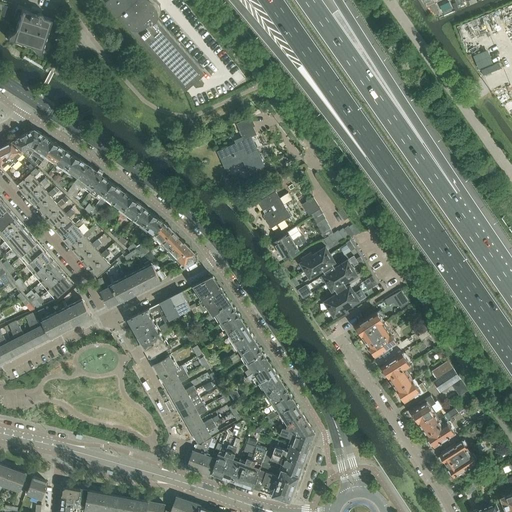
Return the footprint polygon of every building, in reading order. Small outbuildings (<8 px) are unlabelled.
[(104,0),(182,87),(183,86),(189,81),(190,80),(193,83),(200,81),(201,77),(199,75),(197,73),(202,69),(154,15),(155,15),(155,14),(156,14),(156,13),(156,12),(157,12),(157,11),(158,11),(158,10),(158,9),(158,8),(158,7),(159,7),(159,6),(159,5),(159,4),(158,4),(158,3),(158,2),(158,1),(157,1),(157,0),(104,0)] [(18,21),(12,39),(41,48),(47,31),(51,32),(52,30),(53,29),(55,25),(55,20),(44,16),(43,15),(42,15),(41,13),(41,12),(40,12),(39,12),(38,12),(37,12),(37,13),(36,13),(36,14),(17,8),(16,9),(16,10),(15,12),(15,13),(14,15),(14,16),(14,17),(14,19),(14,20),(18,21)] [(499,62),(481,69),(484,75),(502,68),(499,62)] [(237,123),(243,136),(235,140),(236,143),(221,150),(227,164),(243,157),(249,172),(264,165),(252,136),(257,134),(253,126),(255,125),(251,117),(237,123)] [(21,136),(13,140),(23,150),(30,156),(34,149),(35,149),(36,147),(44,134),(37,130),(34,129),(34,130),(28,133),(28,132),(21,136)] [(42,152),(41,154),(45,156),(55,141),(51,139),(44,134),(36,147),(42,152)] [(23,150),(13,140),(1,146),(27,173),(37,163),(30,156),(23,150)] [(66,149),(59,144),(55,141),(45,156),(49,159),(50,157),(57,162),(66,149)] [(0,146),(0,162),(16,182),(27,173),(1,146),(0,146)] [(64,166),(63,168),(67,171),(77,156),(73,153),(66,149),(57,162),(64,166)] [(77,156),(67,171),(71,174),(72,171),(78,176),(88,164),(81,159),(81,158),(77,156)] [(78,176),(75,180),(90,192),(93,187),(103,175),(103,174),(88,163),(88,164),(78,176)] [(24,186),(22,187),(27,194),(40,183),(40,182),(35,176),(40,172),(37,168),(36,168),(20,182),(21,183),(24,186)] [(56,175),(53,178),(58,183),(61,180),(61,179),(63,177),(58,174),(57,176),(56,175)] [(113,182),(109,179),(103,175),(93,187),(90,192),(100,199),(102,197),(113,182)] [(40,183),(27,194),(36,204),(49,193),(49,192),(44,186),(49,182),(45,178),(40,182),(40,183)] [(74,182),(68,192),(72,195),(79,186),(74,182)] [(117,185),(113,182),(102,197),(106,199),(107,197),(114,203),(123,190),(117,185)] [(49,193),(36,204),(45,214),(58,203),(58,202),(53,197),(57,192),(54,188),(49,192),(49,193)] [(114,203),(120,207),(119,209),(123,212),(134,198),(130,195),(123,190),(114,203)] [(284,204),(293,199),(289,192),(280,197),(276,191),(259,201),(264,210),(266,208),(268,212),(264,214),(272,227),(291,215),(284,204)] [(314,218),(317,223),(316,223),(319,228),(322,233),(321,233),(323,236),(324,238),(329,235),(330,238),(334,244),(340,241),(340,242),(345,239),(350,236),(350,237),(355,234),(356,235),(360,232),(354,223),(349,226),(349,225),(344,229),(343,228),(339,231),(338,230),(334,233),(333,232),(333,233),(330,228),(331,228),(328,223),(325,218),(326,218),(323,213),(314,197),(303,204),(310,215),(312,214),(314,218)] [(58,203),(45,214),(54,224),(67,213),(66,213),(61,207),(66,203),(62,198),(58,202),(58,203)] [(138,201),(134,198),(123,212),(120,216),(124,219),(128,213),(135,218),(144,206),(138,201)] [(3,200),(0,202),(0,216),(10,208),(3,200)] [(90,203),(85,208),(90,213),(92,210),(95,207),(90,203)] [(95,207),(92,210),(96,213),(100,208),(96,205),(95,207)] [(155,214),(151,211),(144,206),(135,218),(141,223),(140,225),(144,228),(155,214)] [(10,208),(0,216),(0,230),(17,216),(10,208)] [(75,223),(70,217),(75,213),(71,208),(66,213),(67,213),(54,224),(63,234),(76,223),(75,223)] [(343,208),(338,211),(345,220),(349,217),(343,208)] [(155,214),(144,228),(147,231),(149,229),(155,234),(165,222),(165,221),(165,222),(158,217),(158,216),(155,214)] [(17,216),(0,230),(0,234),(5,241),(24,225),(17,216)] [(75,223),(76,223),(63,234),(71,245),(84,233),(79,227),(84,223),(80,219),(75,223)] [(174,231),(169,226),(165,222),(155,234),(153,236),(161,244),(161,243),(174,231)] [(24,225),(5,241),(12,249),(31,233),(24,225)] [(289,233),(274,242),(285,259),(300,250),(297,246),(303,242),(306,240),(302,234),(301,234),(296,226),(288,231),(289,233)] [(89,229),(84,233),(71,245),(80,255),(93,243),(88,237),(93,233),(89,229)] [(117,231),(113,234),(118,239),(122,236),(117,231)] [(161,243),(161,244),(169,252),(182,239),(179,236),(178,236),(174,231),(161,243)] [(31,233),(12,249),(20,257),(38,241),(31,233)] [(122,236),(118,239),(124,244),(127,240),(122,236)] [(98,239),(93,243),(80,255),(89,265),(102,254),(102,253),(97,247),(101,243),(98,239)] [(169,252),(177,260),(190,247),(185,242),(182,239),(169,252)] [(146,240),(142,242),(147,253),(150,251),(146,240)] [(38,241),(20,257),(27,265),(45,249),(38,241)] [(347,243),(341,247),(345,254),(351,250),(347,243)] [(303,260),(301,262),(305,269),(331,254),(326,246),(313,254),(312,252),(302,258),(303,260)] [(177,260),(184,267),(195,261),(196,257),(194,256),(196,254),(195,252),(194,252),(190,247),(177,260)] [(45,249),(27,265),(34,273),(52,257),(45,249)] [(111,264),(105,258),(110,253),(106,249),(102,253),(102,254),(89,265),(98,275),(111,264)] [(150,251),(147,253),(152,261),(157,258),(151,250),(150,251)] [(336,261),(331,254),(305,269),(310,277),(323,269),(324,271),(334,265),(333,263),(336,261)] [(52,257),(34,273),(41,282),(59,266),(52,257)] [(326,273),(323,275),(328,282),(353,266),(348,259),(335,267),(334,265),(324,271),(326,273)] [(7,260),(3,263),(6,268),(11,265),(7,260)] [(151,262),(152,264),(140,270),(139,269),(148,286),(161,279),(157,270),(152,262),(151,262)] [(11,265),(6,268),(10,273),(15,270),(11,265)] [(59,266),(41,282),(48,290),(66,274),(59,266)] [(353,266),(328,282),(332,290),(335,288),(336,290),(346,284),(345,282),(358,274),(353,266)] [(162,267),(157,270),(161,279),(167,276),(162,267)] [(139,269),(140,271),(128,277),(127,275),(125,276),(134,293),(148,286),(139,269)] [(66,274),(48,290),(55,298),(55,299),(74,282),(66,274)] [(112,282),(112,283),(111,284),(112,286),(120,301),(134,293),(125,276),(124,276),(125,278),(113,284),(112,282)] [(214,312),(212,313),(212,314),(213,314),(216,311),(230,302),(231,301),(213,276),(212,276),(195,285),(203,296),(201,298),(205,303),(207,302),(214,312)] [(20,277),(16,281),(19,285),(24,282),(20,277)] [(24,282),(19,285),(23,290),(27,287),(24,282)] [(336,290),(338,292),(325,300),(330,308),(355,292),(350,284),(348,286),(346,284),(336,290)] [(112,286),(102,291),(109,306),(120,301),(112,286)] [(303,288),(299,290),(303,298),(307,295),(303,288)] [(410,302),(404,293),(402,290),(393,295),(401,307),(410,302)] [(190,306),(182,291),(172,297),(180,314),(191,308),(190,306)] [(360,300),(355,292),(330,308),(334,316),(337,314),(339,316),(348,310),(347,308),(360,300)] [(33,294),(29,298),(33,302),(37,299),(33,294)] [(172,297),(161,302),(163,307),(170,319),(180,314),(172,297)] [(83,298),(81,298),(82,300),(70,306),(69,304),(69,305),(78,322),(92,315),(83,298)] [(37,299),(33,302),(37,307),(41,303),(37,299)] [(156,311),(163,307),(161,302),(130,318),(130,319),(135,328),(152,318),(149,312),(152,312),(153,312),(156,310),(156,311)] [(230,302),(216,311),(213,314),(212,314),(206,318),(208,321),(218,315),(222,321),(237,312),(236,311),(236,309),(235,307),(233,306),(230,302)] [(69,305),(70,306),(58,313),(57,311),(55,311),(64,329),(78,322),(69,305)] [(359,329),(358,330),(361,335),(362,334),(363,335),(385,320),(378,310),(356,325),(359,329)] [(42,318),(45,324),(51,336),(64,329),(55,311),(54,312),(55,314),(43,320),(42,318)] [(240,317),(240,315),(239,313),(237,313),(237,312),(222,321),(229,331),(243,322),(240,317)] [(36,318),(32,319),(43,340),(51,336),(45,324),(41,326),(37,317),(36,318)] [(152,318),(135,328),(143,341),(166,328),(164,324),(160,326),(161,326),(158,328),(152,318)] [(28,322),(33,330),(28,332),(34,344),(43,340),(32,319),(29,321),(28,322)] [(363,336),(362,337),(365,342),(367,341),(369,345),(391,330),(385,320),(363,335),(363,336)] [(243,322),(229,331),(235,341),(250,332),(249,331),(249,329),(248,327),(246,327),(243,322)] [(424,322),(416,327),(420,333),(428,329),(424,322)] [(19,326),(16,328),(26,348),(34,344),(28,332),(24,334),(20,326),(19,326)] [(12,330),(16,339),(12,341),(18,353),(26,348),(16,328),(12,330)] [(166,328),(143,341),(150,354),(167,345),(161,334),(165,334),(169,332),(166,328)] [(199,328),(194,332),(197,337),(203,334),(199,328)] [(429,329),(419,336),(422,341),(432,334),(429,329)] [(372,349),(371,350),(374,355),(375,354),(376,355),(378,353),(380,356),(393,347),(392,345),(398,341),(391,330),(369,345),(372,349)] [(256,342),(253,337),(253,335),(252,333),(250,333),(250,332),(235,341),(241,352),(256,342)] [(3,335),(0,337),(0,338),(9,357),(18,353),(12,341),(7,343),(4,335),(3,335)] [(0,359),(1,361),(9,357),(0,338),(0,359)] [(262,351),(262,350),(261,347),(259,347),(256,342),(241,352),(248,362),(263,352),(262,351)] [(167,356),(164,352),(173,348),(170,343),(170,344),(169,343),(167,345),(150,354),(155,363),(167,356)] [(198,345),(193,348),(197,356),(202,353),(198,345)] [(383,366),(382,367),(385,372),(387,371),(390,377),(411,363),(403,351),(383,365),(383,366)] [(266,357),(266,356),(265,353),(263,353),(263,352),(248,362),(251,367),(246,371),(249,376),(254,372),(269,362),(266,357)] [(167,356),(155,363),(162,376),(174,369),(179,366),(179,365),(177,366),(170,354),(172,353),(167,356)] [(454,367),(449,359),(432,370),(437,378),(454,367)] [(269,362),(254,372),(249,376),(247,376),(250,380),(254,378),(258,384),(261,382),(276,372),(275,371),(275,370),(274,368),(273,367),(269,362)] [(409,371),(414,368),(411,363),(390,377),(394,382),(393,383),(396,389),(397,388),(398,388),(413,378),(409,371)] [(454,367),(442,375),(445,381),(457,373),(454,368),(454,367)] [(174,369),(162,376),(167,384),(187,373),(185,369),(176,373),(174,369)] [(276,372),(261,382),(267,392),(282,382),(279,377),(279,376),(278,373),(276,373),(276,372)] [(181,382),(189,377),(187,373),(167,384),(171,392),(183,386),(181,382)] [(457,373),(445,381),(449,386),(461,378),(460,378),(457,373)] [(227,375),(221,379),(224,383),(230,380),(227,375)] [(398,389),(397,390),(400,395),(402,394),(406,400),(414,394),(416,397),(428,389),(419,376),(416,377),(416,376),(413,378),(398,388),(398,389)] [(211,381),(204,385),(207,390),(214,387),(211,381)] [(282,382),(267,392),(274,402),(289,392),(288,391),(289,390),(287,388),(286,387),(282,382)] [(171,392),(176,400),(196,389),(194,385),(185,390),(183,386),(171,392)] [(196,389),(176,400),(180,409),(201,397),(196,389)] [(234,390),(229,393),(233,399),(240,395),(237,391),(234,390)] [(289,392),(274,402),(280,412),(295,403),(292,397),(292,396),(291,394),(290,393),(289,392)] [(419,402),(421,404),(412,410),(416,416),(415,417),(418,422),(419,421),(420,422),(436,411),(431,405),(436,401),(431,394),(419,402)] [(201,397),(180,409),(185,417),(205,405),(201,397)] [(299,408),(299,406),(298,404),(296,404),(295,403),(280,412),(288,424),(286,428),(313,438),(315,432),(299,408)] [(185,417),(190,425),(201,418),(199,414),(208,410),(205,405),(185,417)] [(248,413),(244,407),(240,410),(244,416),(248,413)] [(420,422),(419,423),(422,428),(424,427),(427,433),(448,419),(445,414),(440,417),(436,411),(420,422)] [(201,418),(190,425),(194,433),(214,422),(212,418),(204,423),(201,418)] [(427,433),(431,438),(430,439),(433,445),(435,444),(435,445),(456,431),(448,419),(427,433)] [(217,426),(214,422),(194,433),(199,442),(211,435),(208,431),(217,426)] [(236,424),(233,433),(237,434),(241,422),(239,422),(236,424)] [(280,433),(293,438),(291,444),(308,450),(309,449),(310,448),(311,446),(310,444),(313,438),(286,428),(282,427),(280,433)] [(195,468),(201,470),(207,455),(207,453),(213,438),(212,437),(203,443),(202,445),(197,443),(195,450),(193,450),(188,466),(195,468)] [(249,437),(247,443),(256,446),(258,440),(249,437)] [(443,451),(441,453),(441,454),(440,455),(444,460),(445,459),(448,464),(470,449),(462,438),(456,443),(455,441),(442,450),(443,451)] [(276,445),(273,452),(304,463),(306,456),(308,455),(309,453),(308,451),(308,450),(291,444),(289,450),(276,445)] [(217,458),(212,472),(222,476),(233,446),(229,445),(227,449),(221,447),(220,450),(217,458)] [(233,446),(222,476),(233,480),(240,460),(234,458),(238,448),(233,446)] [(451,468),(449,469),(453,474),(454,473),(455,474),(457,473),(458,474),(471,465),(470,464),(477,460),(470,449),(448,464),(451,468)] [(240,460),(233,480),(243,483),(254,453),(250,452),(246,463),(240,460)] [(301,469),(304,463),(273,452),(271,458),(284,463),(282,469),(299,475),(300,474),(301,473),(302,471),(301,469)] [(255,466),(258,455),(254,453),(243,483),(254,487),(258,474),(261,468),(255,466)] [(207,455),(201,470),(212,474),(212,472),(217,458),(207,455)] [(299,476),(299,475),(282,469),(263,462),(261,468),(258,474),(264,477),(295,487),(297,481),(299,480),(299,478),(299,476)] [(0,482),(2,483),(2,485),(3,486),(10,467),(0,463),(0,482)] [(19,486),(24,472),(10,467),(3,486),(4,486),(5,484),(18,489),(19,486)] [(31,475),(24,472),(19,486),(26,489),(31,475)] [(264,477),(258,474),(254,487),(290,500),(290,499),(292,499),(293,494),(292,494),(295,487),(264,477)] [(38,496),(38,498),(39,499),(40,497),(46,481),(46,480),(31,475),(26,489),(25,492),(38,496)] [(473,482),(464,488),(467,493),(476,487),(473,482)] [(67,486),(66,486),(67,486),(65,488),(64,487),(64,488),(61,511),(77,511),(79,503),(81,488),(67,486)] [(79,503),(87,504),(89,490),(81,488),(79,503)] [(100,510),(100,511),(101,511),(104,492),(89,490),(87,504),(86,507),(100,510)] [(101,511),(102,510),(112,511),(115,511),(119,495),(104,492),(101,511)] [(511,511),(511,492),(502,496),(504,502),(500,503),(503,511),(511,511)] [(131,511),(134,498),(119,495),(115,511),(131,511)] [(184,498),(177,496),(171,511),(166,509),(165,511),(184,511),(189,500),(184,498)] [(134,498),(131,511),(146,511),(149,501),(134,498)] [(189,500),(184,511),(197,511),(200,506),(201,504),(189,500)] [(149,501),(146,511),(155,511),(157,502),(149,501)] [(157,502),(155,511),(163,511),(164,509),(165,504),(157,502)] [(483,506),(485,511),(499,511),(496,502),(494,503),(493,502),(483,506)]
